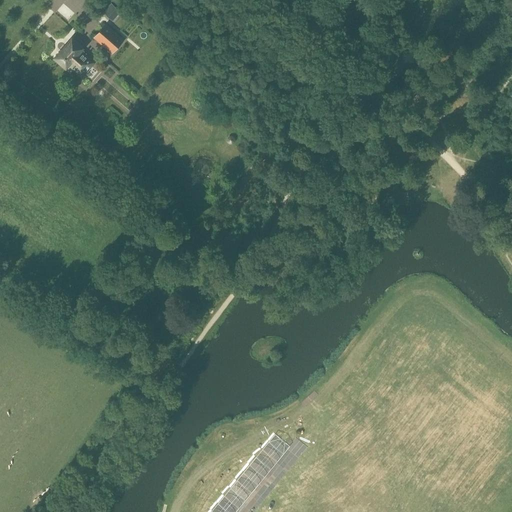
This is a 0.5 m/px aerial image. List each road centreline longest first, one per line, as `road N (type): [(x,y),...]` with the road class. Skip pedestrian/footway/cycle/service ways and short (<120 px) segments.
road 1 (track): [(75,511),(245,286),(255,213),(304,143)]
road 2 (track): [(511,202),(369,92)]
road 3 (track): [(369,92),(264,0)]
